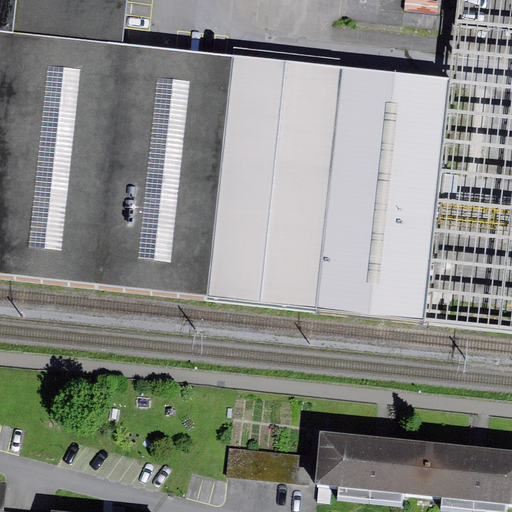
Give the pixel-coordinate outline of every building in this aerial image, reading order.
[(0,0),(0,270),(211,290),(236,57),(123,44),(127,0),(0,0)] [(236,57),(211,290),(511,321),(511,0),(460,0),(452,74),(452,80),(236,57)] [(384,439),(321,432),(318,458),(316,486),(422,496),(428,443),(384,439)] [(511,451),(479,448),(428,443),(422,496),(511,505),(511,451)] [(318,458),(229,450),(227,477),(316,486),(318,458)]
